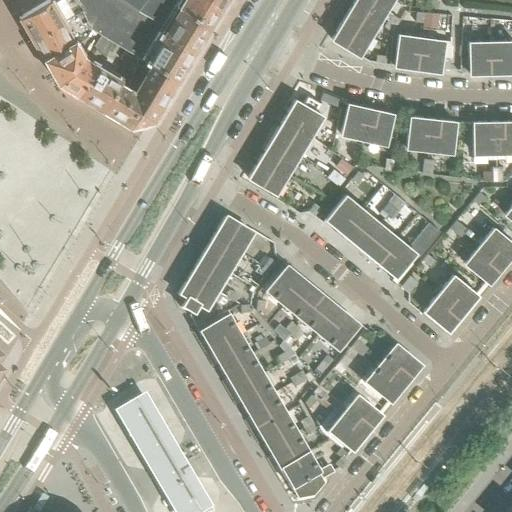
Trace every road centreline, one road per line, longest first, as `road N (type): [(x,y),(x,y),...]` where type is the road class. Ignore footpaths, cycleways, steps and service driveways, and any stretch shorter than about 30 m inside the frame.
road 1 (secondary): [(253,30),(86,307)]
road 2 (residential): [(452,363),(293,234),(198,174)]
road 3 (residential): [(273,42),(325,70),(378,85),(511,97)]
road 4 (tertiary): [(249,511),(152,344),(118,313)]
road 5 (residential): [(452,363),(327,511)]
road 6 (secondary): [(118,313),(198,174)]
road 7 (secondary): [(198,174),(273,42)]
road 8 (tertiary): [(63,405),(135,511)]
road 9 (secondary): [(0,509),(63,405)]
